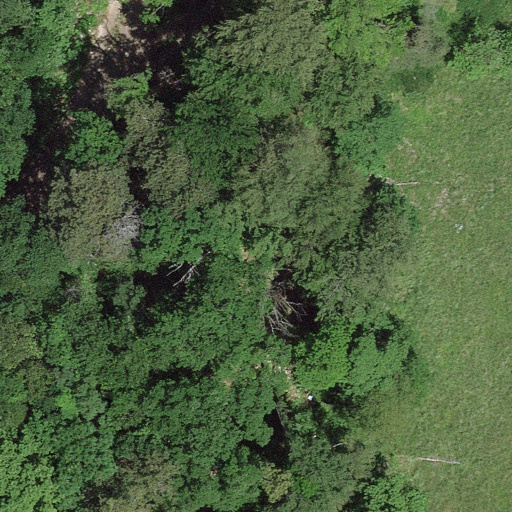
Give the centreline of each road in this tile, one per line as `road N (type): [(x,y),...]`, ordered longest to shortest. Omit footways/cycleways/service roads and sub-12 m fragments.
road 1 (track): [(135,0),(72,160),(0,229)]
road 2 (track): [(92,119),(214,0)]
